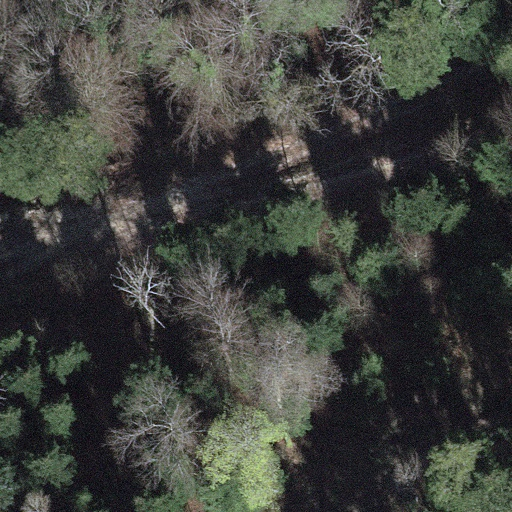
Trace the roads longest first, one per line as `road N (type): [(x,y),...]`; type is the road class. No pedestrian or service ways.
road 1 (track): [(511,54),(0,255)]
road 2 (track): [(89,222),(244,207),(511,127)]
road 3 (track): [(511,419),(400,473),(354,511)]
